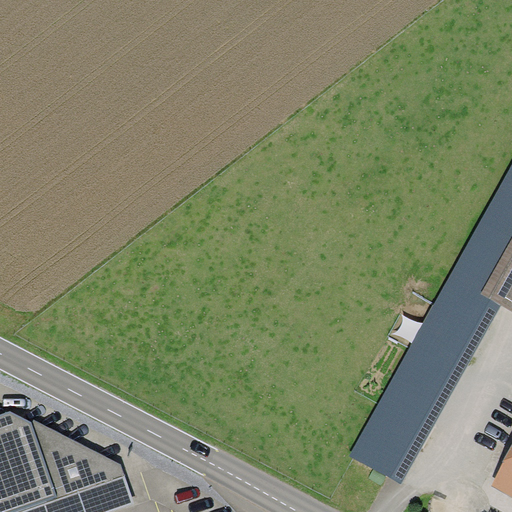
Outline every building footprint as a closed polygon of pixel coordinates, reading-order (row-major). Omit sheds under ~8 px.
[(511,167),(352,459),(401,485),(500,305),(481,295),(511,238),(511,167)] [(511,238),(481,295),(500,305),(511,311),(511,238)] [(10,414),(0,417),(0,511),(12,511),(111,480),(124,475),(121,466),(10,414)] [(511,452),(492,487),(511,498),(511,452)] [(111,480),(12,511),(116,511),(135,506),(124,475),(111,480)]
